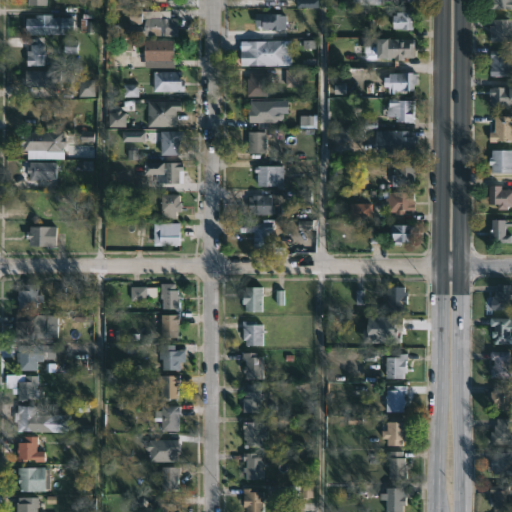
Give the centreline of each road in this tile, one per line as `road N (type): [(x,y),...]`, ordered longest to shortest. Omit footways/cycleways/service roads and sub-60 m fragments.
road 1 (secondary): [(438,0),(432,511)]
road 2 (residential): [(213,0),(210,511)]
road 3 (tertiary): [(0,266),(511,267)]
road 4 (secondary): [(459,511),(459,0)]
